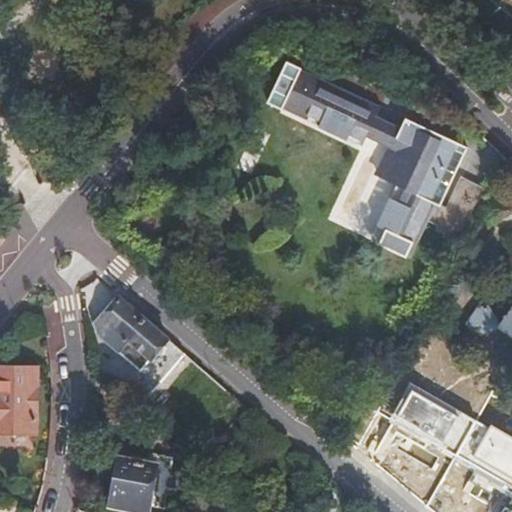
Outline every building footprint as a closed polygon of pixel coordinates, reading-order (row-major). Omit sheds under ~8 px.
[(371,98),(302,66),(283,107),(298,114),(300,108),(336,126),(334,131),(362,145),(365,139),(371,142),(372,139),(389,147),(377,174),(409,190),(405,201),(396,197),(383,225),(392,230),(385,245),(412,258),(431,221),(445,228),(443,234),(451,238),(449,243),(456,246),(491,186),(455,159),(440,192),(435,189),(458,139),(398,111),(396,115),(369,103),(371,98)] [(141,371),(168,338),(119,296),(95,324),(99,335),(141,371)] [(511,307),(499,325),(511,334),(511,307)] [(189,376),(196,364),(180,354),(172,366),(189,376)] [(0,427),(34,428),(34,369),(0,368),(0,427)] [(411,384),(391,419),(456,456),(476,421),(411,384)] [(511,441),(476,421),(456,456),(511,487),(511,441)] [(119,456),(111,503),(150,510),(151,502),(165,504),(168,490),(173,491),(180,487),(182,475),(177,470),(171,469),(172,464),(119,456)]
